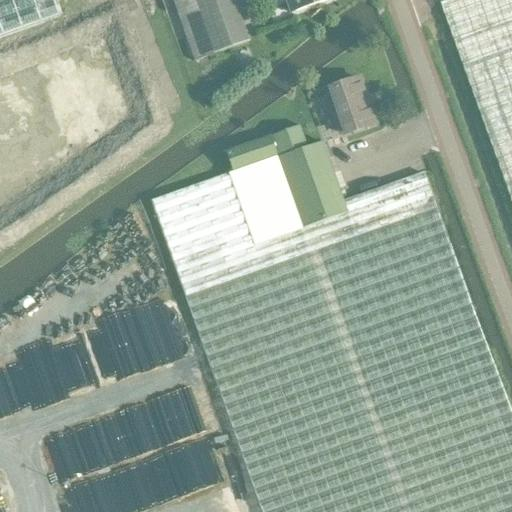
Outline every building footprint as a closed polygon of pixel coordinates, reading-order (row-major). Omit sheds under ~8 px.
[(0,0),(0,40),(58,20),(51,0),(0,0)] [(137,0),(141,10),(149,7),(146,0),(137,0)] [(171,0),(194,63),(198,62),(247,44),(231,0),(171,0)] [(284,0),(290,14),(331,0),(284,0)] [(511,0),(455,0),(441,5),(511,203),(511,0)] [(359,80),(328,91),(344,137),(374,126),(359,80)] [(230,175),(150,202),(159,227),(168,252),(261,511),(511,511),(511,414),(423,175),(342,203),(321,144),(306,149),(298,127),(223,154),(230,175)]
